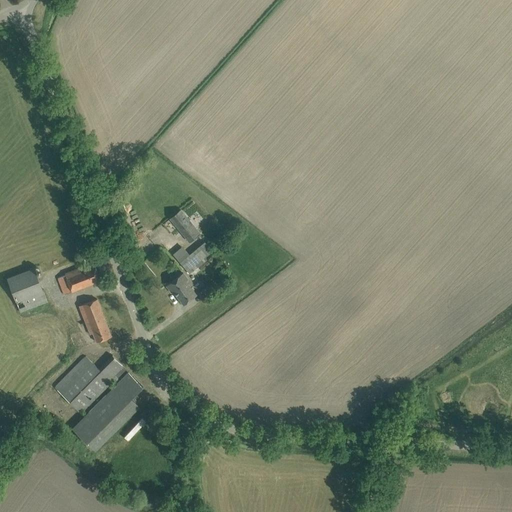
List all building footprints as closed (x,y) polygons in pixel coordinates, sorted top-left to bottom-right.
[(182,210),(171,219),(190,241),(200,232),(182,210)] [(205,242),(180,263),(189,275),(215,254),(205,242)] [(81,267),(65,273),(66,275),(58,278),(64,294),(101,281),(95,265),(81,269),(81,267)] [(7,279),(20,312),(47,302),(35,268),(7,279)] [(189,280),(183,273),(166,286),(172,293),(174,292),(184,305),(198,294),(187,282),(189,280)] [(91,334),(93,333),(97,342),(111,336),(97,299),(80,306),(91,334)] [(86,442),(96,451),(140,407),(131,398),(143,386),(113,355),(99,369),(86,356),(55,388),(84,416),(72,427),(86,442)]
